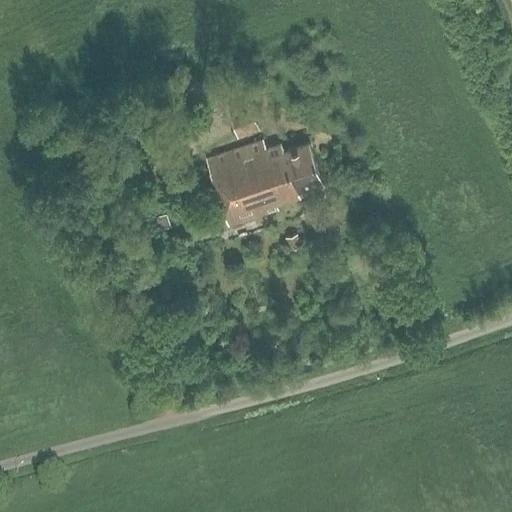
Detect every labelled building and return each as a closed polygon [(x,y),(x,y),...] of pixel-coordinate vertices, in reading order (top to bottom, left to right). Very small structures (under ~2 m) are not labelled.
[(257,130),(250,111),(230,118),(237,137),(257,130)] [(300,191),(324,183),(310,143),(286,151),(283,143),(269,148),(266,141),(208,160),(230,225),(279,209),(277,205),(302,196),(300,191)] [(167,211),(153,215),(157,228),(172,224),(167,211)] [(298,235),(286,238),(289,250),(301,247),(298,235)] [(327,308),(332,324),(390,308),(385,292),(327,308)]
